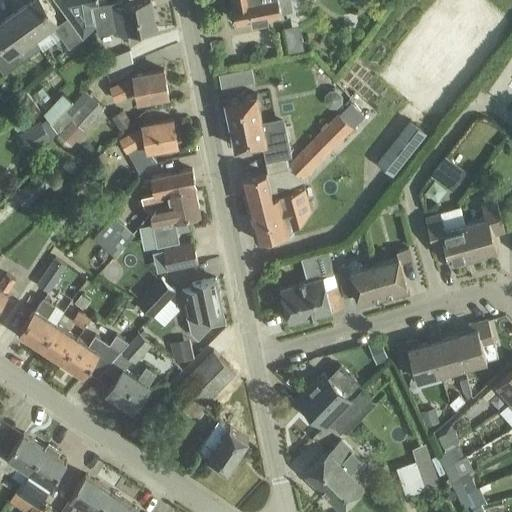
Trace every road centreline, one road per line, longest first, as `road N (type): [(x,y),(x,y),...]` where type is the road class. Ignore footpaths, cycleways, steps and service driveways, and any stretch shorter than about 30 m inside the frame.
road 1 (residential): [(255,354),(187,0)]
road 2 (residential): [(511,297),(484,290),(255,354)]
road 3 (residential): [(215,511),(0,364)]
road 4 (residential): [(284,511),(255,354)]
